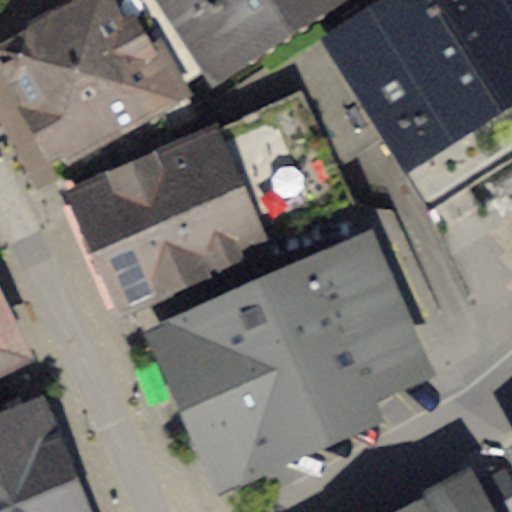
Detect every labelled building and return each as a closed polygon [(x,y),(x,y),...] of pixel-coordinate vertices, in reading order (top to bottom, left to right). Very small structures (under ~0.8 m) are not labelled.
[(128,0),(97,0),(54,24),(122,151),(159,132),(150,115),(160,109),(158,105),(181,92),(128,0)] [(176,0),(218,63),(315,0),(176,0)] [(511,0),(428,0),(423,4),(511,132),(511,0)] [(465,183),(511,152),(511,132),(423,4),(342,55),(378,132),(437,234),(481,208),(465,183)] [(70,177),(122,151),(54,24),(1,54),(70,177)] [(297,101),(80,199),(127,306),(346,205),(297,101)] [(407,367),(361,262),(172,346),(227,470),(293,440),(291,434),(351,408),(345,395),(407,367)] [(0,511),(70,511),(32,420),(0,432),(0,511)] [(472,511),(463,495),(430,511),(472,511)]
